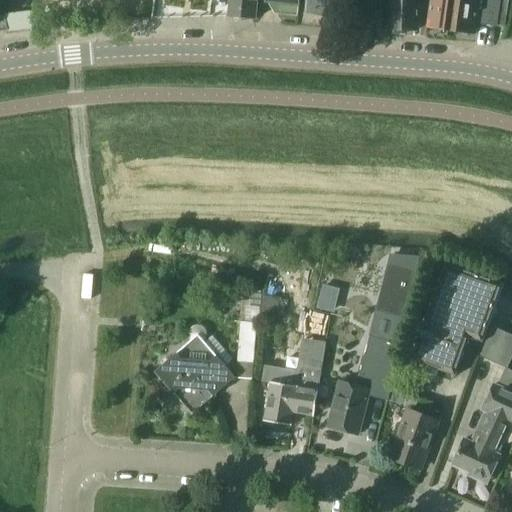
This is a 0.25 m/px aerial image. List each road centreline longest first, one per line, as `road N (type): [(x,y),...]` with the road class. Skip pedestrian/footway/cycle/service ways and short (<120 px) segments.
road 1 (tertiary): [(0,67),(173,50),(448,67),(511,80)]
road 2 (residential): [(242,467),(333,478),(423,511)]
road 3 (residential): [(62,456),(80,272)]
road 4 (residential): [(62,456),(242,467)]
road 5 (unknown): [(410,507),(479,346)]
